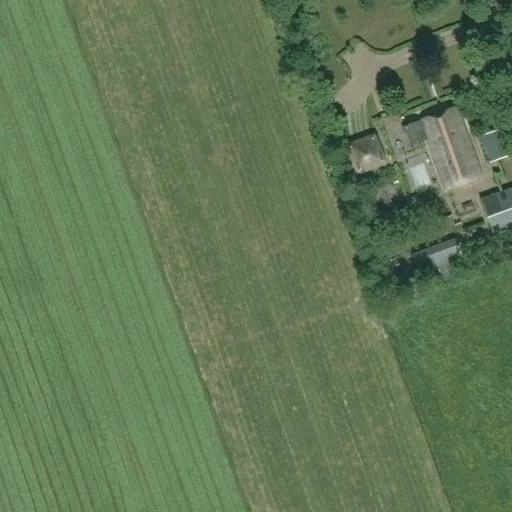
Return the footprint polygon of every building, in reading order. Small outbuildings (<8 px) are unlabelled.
[(457,110),(457,108),(421,120),(421,121),(428,141),(444,188),(479,176),(467,140),(471,139),(461,109),(457,110)] [(428,141),(421,121),(402,128),(404,134),(406,134),(411,147),(428,141)] [(511,155),(511,151),(504,130),(481,138),(490,163),(511,155)] [(511,227),(511,188),(482,200),(495,234),(511,227)] [(457,239),(412,255),(421,280),(440,273),(439,268),(464,259),(457,239)]
